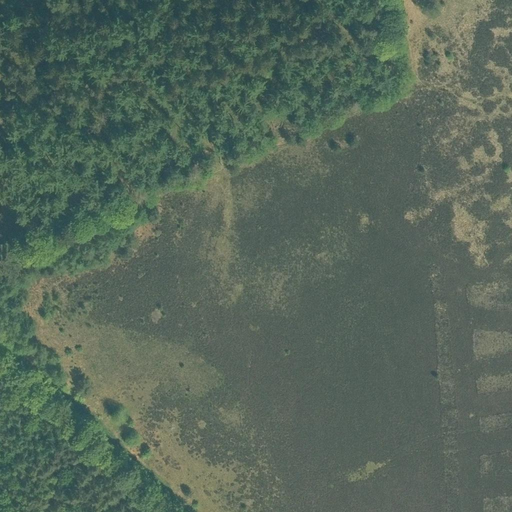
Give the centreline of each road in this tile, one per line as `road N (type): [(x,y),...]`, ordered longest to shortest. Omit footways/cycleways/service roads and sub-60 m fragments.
road 1 (track): [(410,72),(411,83),(0,266)]
road 2 (track): [(186,511),(0,336)]
